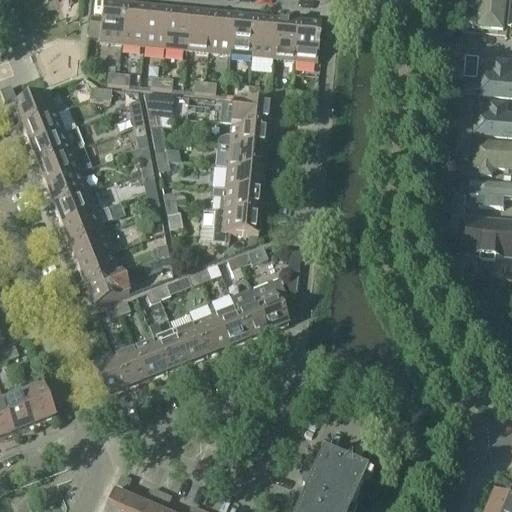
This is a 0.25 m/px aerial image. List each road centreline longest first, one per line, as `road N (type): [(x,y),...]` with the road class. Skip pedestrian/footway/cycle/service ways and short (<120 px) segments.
road 1 (residential): [(477,448),(473,424),(391,270),(411,42)]
road 2 (residential): [(299,360),(333,0)]
road 3 (residential): [(97,437),(0,200)]
road 4 (residential): [(116,440),(217,480),(250,480),(291,400)]
road 5 (residential): [(116,440),(299,360)]
road 6 (residential): [(464,477),(291,400)]
